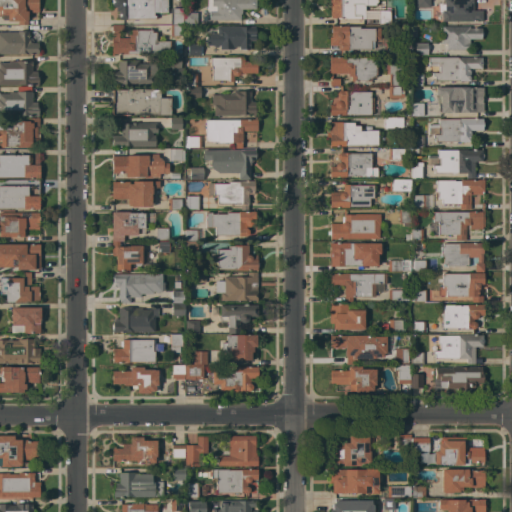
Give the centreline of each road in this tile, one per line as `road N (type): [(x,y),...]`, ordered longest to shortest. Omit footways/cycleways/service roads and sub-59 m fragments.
road 1 (residential): [(511,412),(0,417)]
road 2 (residential): [(73,418),(73,0)]
road 3 (residential): [(296,417),(292,0)]
